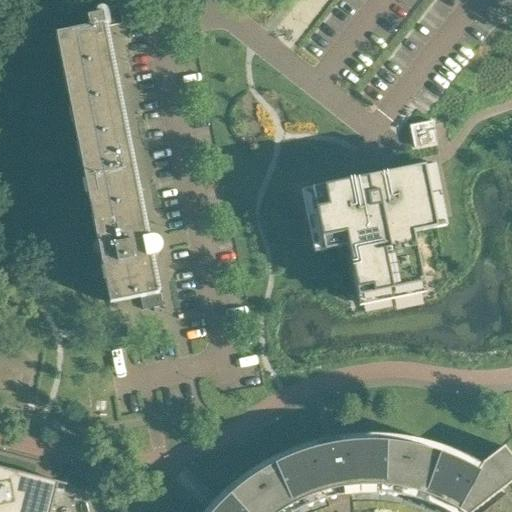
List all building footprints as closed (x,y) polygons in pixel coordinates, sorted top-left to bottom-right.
[(114,14),(106,15),(106,14),(106,13),(105,12),(104,11),(103,11),(102,10),(100,10),(98,10),(96,11),(95,12),(95,13),(94,14),(94,15),(94,16),(94,17),(94,18),(86,19),(88,30),(56,37),(109,303),(140,297),(143,310),(164,305),(160,286),(152,287),(147,258),(153,257),(155,256),(157,255),(158,254),(159,253),(159,251),(160,249),(160,248),(160,246),(151,248),(149,239),(143,240),(101,28),(117,25),(114,14)] [(436,144),(432,122),(410,126),(414,148),(436,144)] [(340,183),(301,191),(302,193),(311,191),(312,197),(323,248),(314,250),(314,253),(347,246),(357,297),(423,284),(413,233),(446,226),(445,224),(436,225),(424,169),(434,167),(433,164),(384,174),(351,181),(350,181),(340,183)] [(128,337),(126,326),(114,328),(117,340),(128,337)] [(281,511),(298,502),(325,492),(336,489),(349,487),(377,486),(405,490),(426,496),(447,505),(457,511),(473,511),(503,489),(509,485),(511,482),(511,458),(503,447),(482,463),(481,465),(447,448),(411,438),(374,434),(337,437),(331,438),(323,440),(317,441),(317,440),(289,449),(263,462),(238,478),(216,497),(215,499),(210,504),(205,509),(204,510),(202,511),(281,511)] [(0,511),(50,511),(52,506),(58,482),(0,467),(0,511)]
